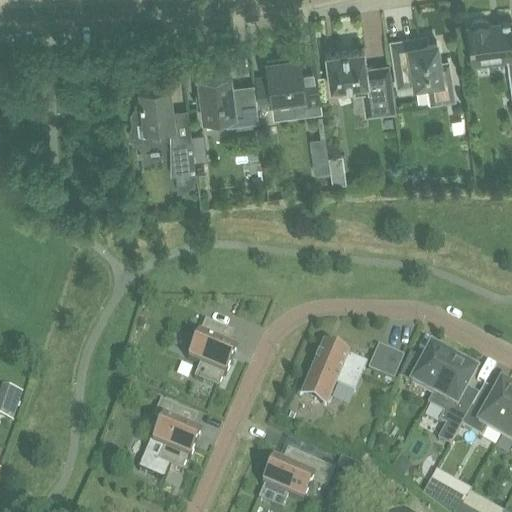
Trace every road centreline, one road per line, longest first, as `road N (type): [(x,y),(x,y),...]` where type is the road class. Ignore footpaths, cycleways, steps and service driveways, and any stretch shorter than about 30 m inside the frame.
road 1 (residential): [(200,511),(274,339),(317,310),(353,305),(428,315),(511,352)]
road 2 (residential): [(0,20),(327,0)]
